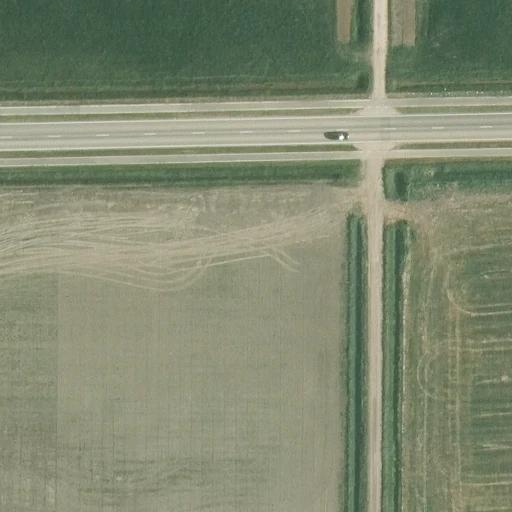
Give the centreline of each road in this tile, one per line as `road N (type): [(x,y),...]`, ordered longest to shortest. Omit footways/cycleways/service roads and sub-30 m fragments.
road 1 (primary): [(0,137),(511,126)]
road 2 (track): [(377,0),(375,511)]
